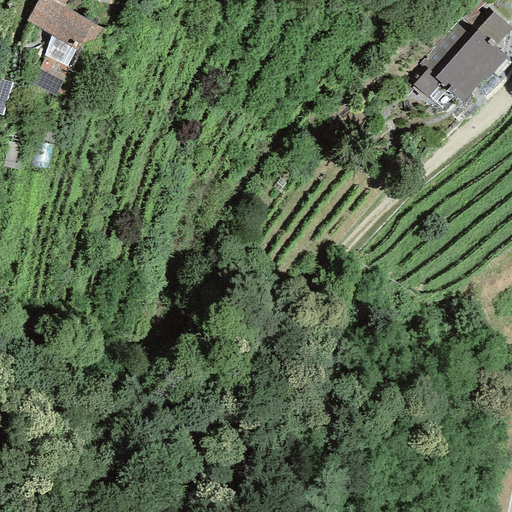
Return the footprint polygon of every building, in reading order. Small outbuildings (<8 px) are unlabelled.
[(37,0),(26,20),(51,34),(76,49),(90,56),(105,30),(62,5),(65,0),(37,0)] [(511,30),(492,13),(471,36),(456,23),(418,65),(425,71),(413,85),(444,113),(457,98),(463,104),(506,57),(495,47),(511,30)] [(66,67),(76,49),(51,34),(43,55),(45,55),(66,67)] [(56,98),(71,70),(66,67),(45,55),(30,83),(56,98)] [(0,115),(2,117),(12,83),(0,79),(0,115)]
